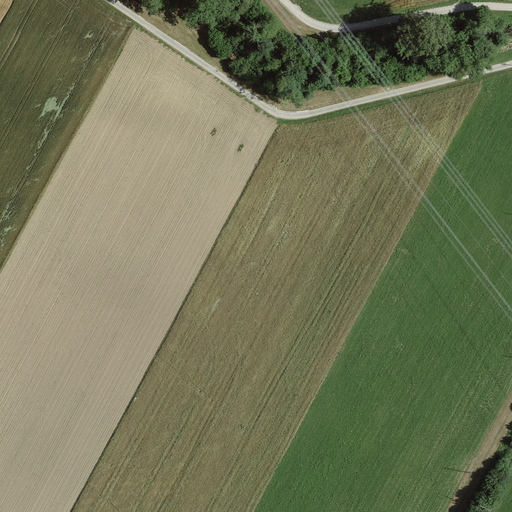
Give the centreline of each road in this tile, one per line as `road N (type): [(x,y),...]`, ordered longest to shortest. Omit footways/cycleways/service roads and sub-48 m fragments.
road 1 (track): [(109,0),(270,110),(292,115),(511,64)]
road 2 (track): [(283,0),(318,25),(343,29),(511,7)]
